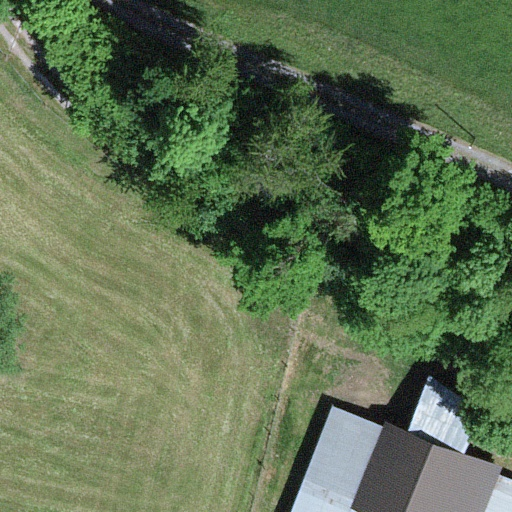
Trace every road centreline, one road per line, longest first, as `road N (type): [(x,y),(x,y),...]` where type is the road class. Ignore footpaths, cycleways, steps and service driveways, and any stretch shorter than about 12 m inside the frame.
road 1 (track): [(0,12),(104,132),(444,355),(511,416)]
road 2 (track): [(125,0),(511,177)]
